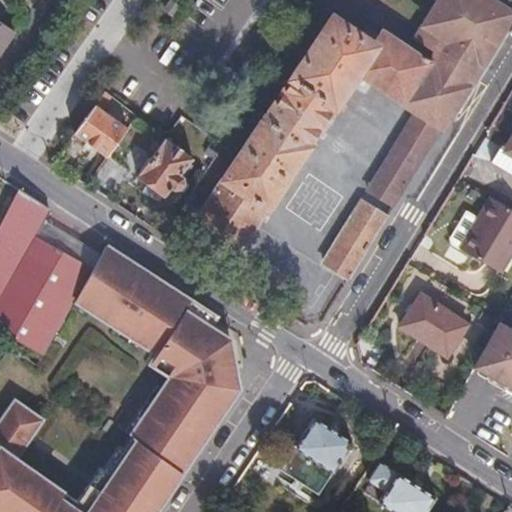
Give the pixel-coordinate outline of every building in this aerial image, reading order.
[(511,0),(439,0),(435,6),(419,32),(421,33),(418,39),(436,51),(433,55),(386,26),(383,31),(369,22),(364,31),(337,14),(197,221),(238,249),(358,71),(416,112),(366,192),(390,209),(474,75),(481,64),(510,14),(511,9),(511,0)] [(0,48),(11,31),(0,23),(0,48)] [(127,129),(94,105),(73,135),(105,158),(127,129)] [(163,139),(136,176),(148,184),(141,192),(157,204),(170,188),(177,192),(184,181),(181,178),(185,172),(183,170),(190,160),(163,139)] [(511,174),(511,155),(504,150),(499,148),(491,162),(511,174)] [(0,331),(42,355),(70,308),(75,298),(93,268),(34,235),(48,209),(18,190),(0,224),(0,331)] [(499,271),(511,248),(511,210),(488,196),(474,220),(458,247),(499,271)] [(347,279),(386,216),(360,201),(321,263),(347,279)] [(458,247),(474,220),(463,214),(448,241),(458,247)] [(41,422),(14,402),(0,422),(0,511),(154,511),(181,473),(238,388),(229,339),(210,326),(208,325),(204,331),(193,323),(201,311),(189,304),(191,302),(106,246),(93,268),(75,298),(110,323),(108,325),(176,372),(147,415),(141,411),(125,435),(140,445),(132,456),(125,451),(108,476),(96,494),(87,489),(73,510),(58,500),(62,494),(14,461),(17,457),(41,422)] [(466,324),(421,294),(399,326),(446,356),(466,324)] [(216,318),(191,302),(189,304),(201,311),(193,323),(204,331),(208,325),(210,326),(216,318)] [(511,326),(499,319),(471,369),(485,380),(511,395),(511,326)] [(281,470),(317,494),(349,445),(313,422),(281,470)] [(422,511),(431,498),(378,464),(366,481),(370,484),(363,494),(391,511),(422,511)] [(96,494),(108,476),(100,471),(87,489),(96,494)]
